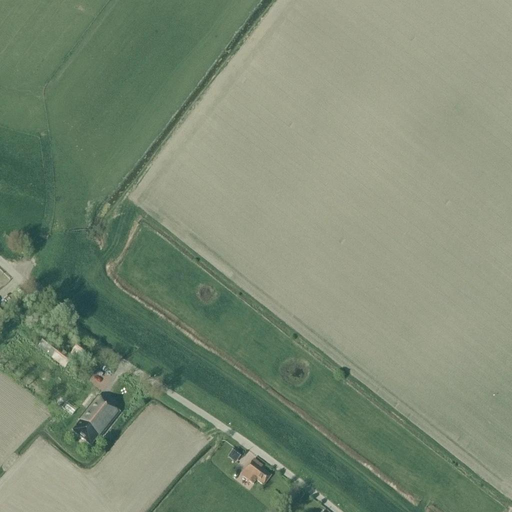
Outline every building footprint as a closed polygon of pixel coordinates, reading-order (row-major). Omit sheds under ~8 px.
[(72,359),(45,338),(38,348),(64,369),(72,359)] [(87,351),(89,349),(80,343),(71,356),(82,364),(83,363),(89,367),(96,357),(87,351)] [(9,403),(14,397),(5,391),(0,397),(9,403)] [(72,432),(90,446),(97,437),(99,438),(119,413),(98,396),(77,421),(79,423),(72,432)] [(61,408),(71,416),(76,411),(65,403),(61,408)] [(234,449),(230,453),(238,459),(242,455),(234,449)] [(253,460),(240,476),(253,485),(256,481),(263,487),(270,476),(260,469),(262,467),(253,460)]
